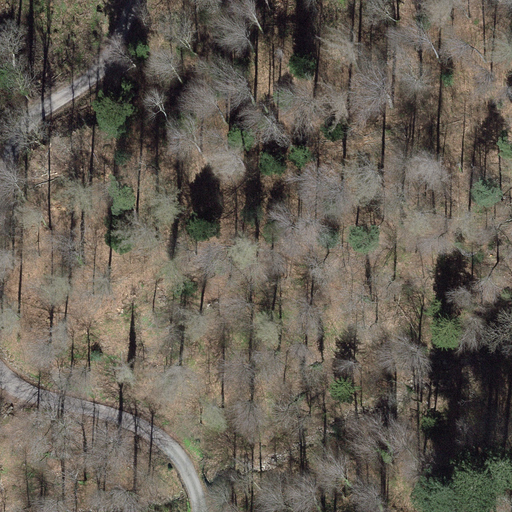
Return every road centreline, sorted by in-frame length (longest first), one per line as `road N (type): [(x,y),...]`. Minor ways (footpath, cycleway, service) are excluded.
road 1 (track): [(200,511),(181,465),(152,430),(0,380)]
road 2 (track): [(0,197),(30,115),(105,68),(131,0)]
